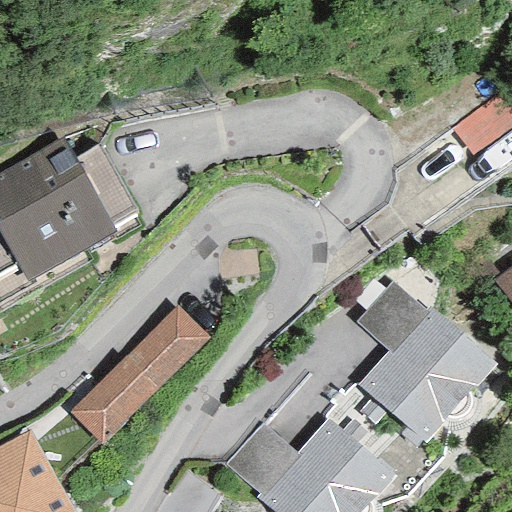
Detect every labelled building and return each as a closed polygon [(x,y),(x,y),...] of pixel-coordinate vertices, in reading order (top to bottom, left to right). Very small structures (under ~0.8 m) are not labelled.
[(511,101),(504,91),(452,132),(471,156),(511,124),(511,101)] [(60,138),(0,173),(0,271),(16,263),(27,283),(115,232),(111,226),(137,211),(98,145),(73,160),(60,138)] [(511,266),(493,281),(511,306),(511,266)] [(388,351),(424,312),(391,282),(355,322),(388,351)] [(176,306),(65,410),(101,445),(208,337),(176,306)] [(388,351),(357,384),(423,444),(494,366),(429,306),(424,312),(388,351)] [(362,511),(393,476),(326,418),(295,453),(259,495),(256,498),(272,511),(362,511)] [(295,453),(261,423),(224,465),(259,495),(295,453)] [(74,511),(31,429),(0,445),(0,511),(74,511)]
